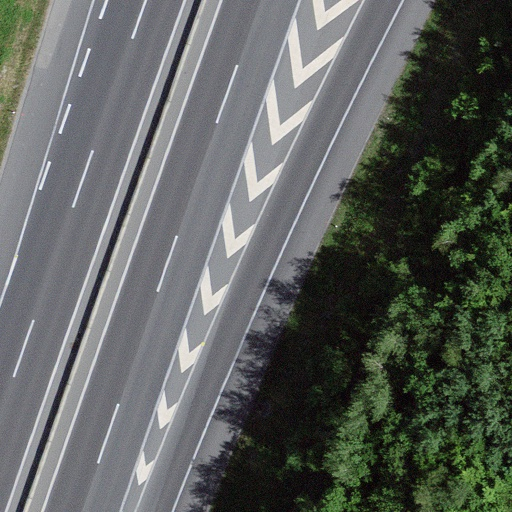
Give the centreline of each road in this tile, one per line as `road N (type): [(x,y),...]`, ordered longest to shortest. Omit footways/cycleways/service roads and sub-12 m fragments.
road 1 (motorway): [(149,511),(385,0)]
road 2 (motorway): [(81,511),(260,0)]
road 3 (motorway): [(146,0),(0,418)]
